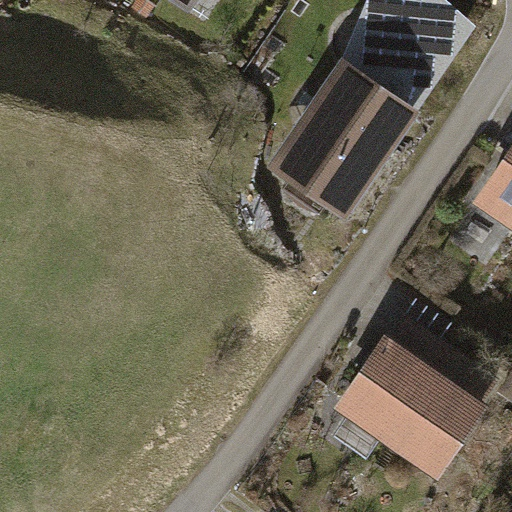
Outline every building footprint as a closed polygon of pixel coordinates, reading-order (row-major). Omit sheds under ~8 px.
[(178,0),(207,19),(219,0),(178,0)] [(355,35),(343,61),(416,113),(477,27),(446,0),(368,0),(365,10),(355,35)] [(343,61),(269,168),(289,182),(285,188),(320,213),(324,206),(348,223),(423,117),(416,113),(343,61)] [(511,147),(475,201),(511,226),(511,147)] [(332,409),(438,480),(488,405),(382,334),(332,409)]
